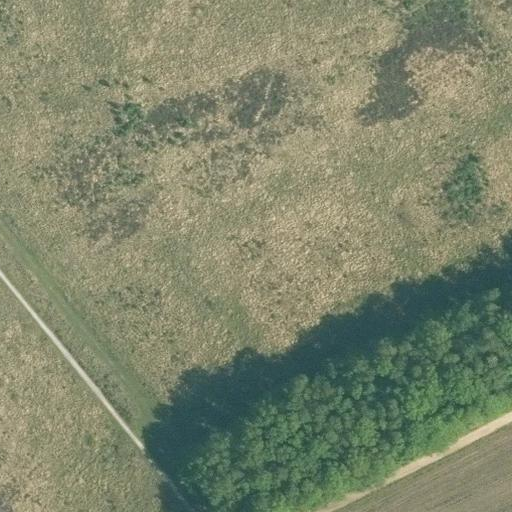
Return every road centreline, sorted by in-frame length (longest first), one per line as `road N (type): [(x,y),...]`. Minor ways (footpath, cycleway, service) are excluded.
road 1 (track): [(0,228),(145,410),(153,464)]
road 2 (track): [(511,416),(319,511)]
